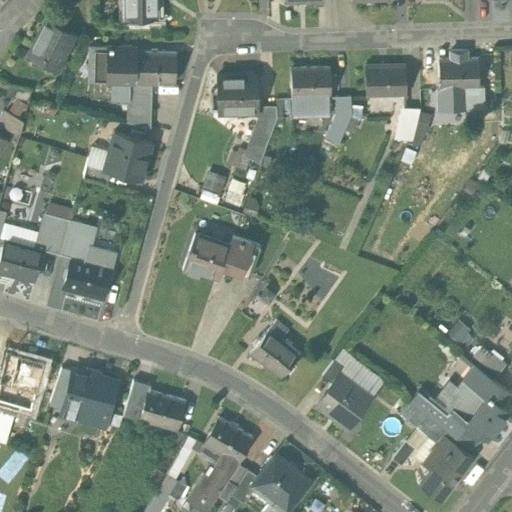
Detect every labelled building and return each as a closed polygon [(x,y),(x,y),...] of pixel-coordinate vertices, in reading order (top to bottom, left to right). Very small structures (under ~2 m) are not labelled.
[(155,0),(124,0),(125,17),(155,17),(155,0)] [(74,32),(44,18),(28,51),(58,66),(66,48),(65,47),(72,33),(73,34),(74,32)] [(172,51),(134,51),(134,48),(86,47),(86,48),(91,48),(91,80),(85,80),(85,81),(109,81),(109,99),(125,100),(125,82),(148,82),(172,82),(172,51)] [(474,59),(435,60),(436,89),(475,88),(474,59)] [(401,65),(362,66),(363,97),(402,96),(401,65)] [(326,68),(288,69),(288,99),(327,98),(326,68)] [(253,76),(213,77),(214,115),(254,114),(253,76)] [(148,82),(125,82),(125,100),(125,123),(148,128),(148,82)] [(31,90),(8,85),(5,97),(28,101),(31,90)] [(273,107),(258,109),(258,119),(255,120),(241,158),(256,163),(274,117),(273,107)] [(23,123),(3,110),(0,115),(0,126),(19,138),(23,123)] [(415,110),(400,110),(391,141),(408,141),(415,110)] [(149,142),(112,132),(102,169),(102,170),(108,171),(139,180),(149,142)] [(102,169),(86,165),(83,177),(105,183),(108,171),(102,170),(102,169)] [(199,195),(240,206),(247,179),(206,168),(199,195)] [(70,221),(46,215),(36,250),(42,251),(61,256),(70,221)] [(259,247),(231,238),(229,246),(193,235),(181,272),(199,278),(201,274),(218,279),(224,260),(252,269),(259,247)] [(36,250),(4,241),(2,248),(0,247),(0,271),(34,280),(42,251),(36,250)] [(110,269),(72,259),(64,288),(103,298),(110,269)] [(288,331),(276,322),(268,332),(281,341),(288,331)] [(268,332),(249,356),(280,379),(298,355),(281,341),(268,332)] [(44,364),(6,353),(0,374),(0,401),(30,410),(35,392),(36,392),(44,364)] [(61,367),(48,402),(63,406),(73,370),(61,367)] [(88,368),(85,370),(84,373),(73,370),(63,406),(61,414),(79,419),(83,406),(108,413),(117,382),(99,377),(99,374),(98,371),(88,368)] [(508,394),(478,370),(461,392),(448,381),(431,402),(463,428),(466,425),(485,440),(507,413),(499,406),(508,394)] [(370,399),(337,375),(313,408),(346,432),(370,399)] [(150,387),(133,383),(122,416),(139,421),(147,393),(148,393),(150,387)] [(431,402),(417,391),(408,402),(425,415),(446,433),(454,439),(463,428),(431,402)] [(148,393),(147,393),(139,421),(177,432),(185,403),(148,393)] [(446,433),(425,415),(416,426),(436,442),(438,444),(443,437),(446,433)] [(251,437),(218,418),(203,444),(204,445),(237,463),(251,437)] [(175,432),(166,449),(163,448),(153,469),(165,475),(166,475),(188,438),(175,432)] [(188,438),(166,475),(165,475),(156,490),(166,495),(175,480),(174,479),(184,461),(196,440),(189,436),(188,438)] [(436,442),(432,447),(435,448),(423,464),(432,471),(441,460),(453,444),(443,437),(438,444),(436,442)] [(404,440),(390,458),(400,465),(413,448),(404,440)] [(473,458),(453,444),(441,460),(461,474),(473,458)] [(216,464),(207,477),(203,474),(187,498),(181,507),(188,511),(203,511),(205,510),(217,492),(227,499),(231,493),(236,485),(226,479),(237,463),(204,445),(199,453),(216,464)] [(293,471),(273,455),(257,477),(250,486),(254,489),(284,511),(286,511),(310,481),(294,469),(293,471)] [(461,474),(441,460),(432,471),(421,487),(440,501),(461,474)] [(237,463),(226,479),(236,485),(247,470),(237,463)] [(236,485),(231,493),(244,503),(254,489),(250,486),(257,477),(247,470),(236,485)] [(156,511),(166,495),(156,490),(142,511),(156,511)]
